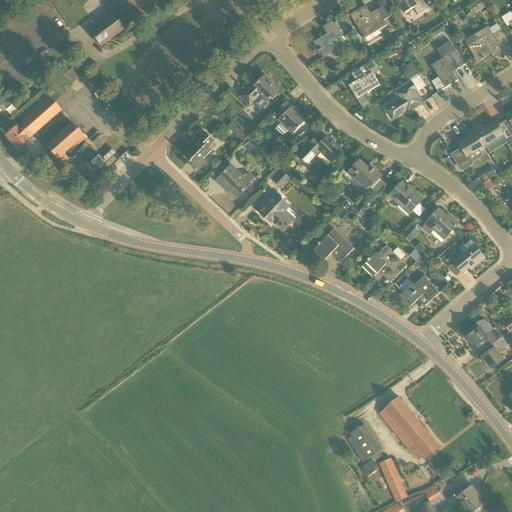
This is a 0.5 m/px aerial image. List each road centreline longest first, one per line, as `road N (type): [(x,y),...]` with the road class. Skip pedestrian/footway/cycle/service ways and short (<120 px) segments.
road 1 (unknown): [(143,157),(71,101),(26,51),(61,28)]
road 2 (tertiary): [(423,345),(323,284),(249,263)]
road 3 (residential): [(404,162),(345,129),(265,43)]
road 4 (residential): [(143,157),(265,43)]
road 5 (residential): [(249,263),(242,239),(220,215),(143,157)]
road 6 (residential): [(511,253),(473,207),(404,162)]
road 7 (residential): [(404,162),(445,119),(511,77)]
road 8 (tertiary): [(507,438),(423,345)]
road 9 (residential): [(423,345),(511,260)]
